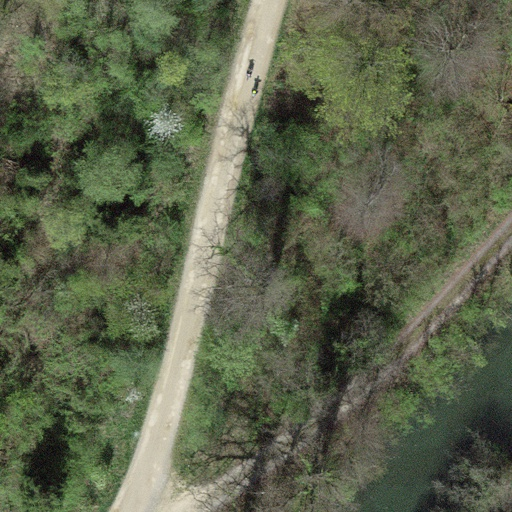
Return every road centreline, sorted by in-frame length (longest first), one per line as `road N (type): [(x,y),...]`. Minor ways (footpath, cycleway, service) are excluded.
road 1 (unclassified): [(268,0),(164,416),(129,511)]
road 2 (track): [(186,511),(357,389),(511,208)]
